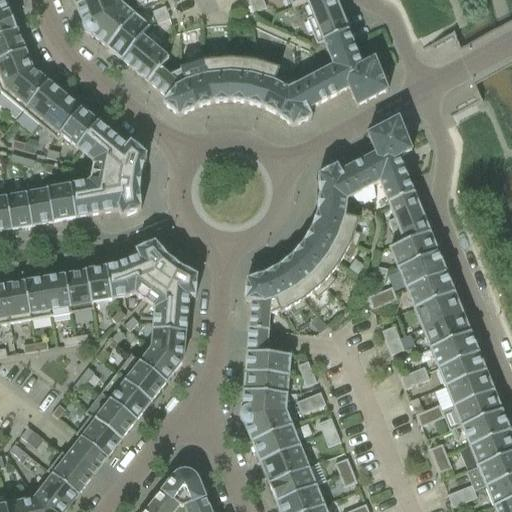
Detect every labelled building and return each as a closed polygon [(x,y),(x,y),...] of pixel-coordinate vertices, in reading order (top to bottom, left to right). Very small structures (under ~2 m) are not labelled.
[(2,0),(0,0),(0,38),(16,32),(3,1),(2,0)] [(84,34),(120,7),(117,0),(93,0),(75,7),(82,25),(82,27),(82,29),(82,30),(83,32),(84,34)] [(265,10),(261,0),(255,0),(248,3),(253,15),(265,10)] [(313,0),(287,0),(292,10),(306,4),(306,3),(313,0)] [(347,34),(333,0),(313,0),(306,3),(306,4),(312,19),(306,21),(316,46),(322,44),(322,43),(347,34)] [(106,50),(133,17),(120,7),(84,34),(85,35),(86,36),(88,37),(89,37),(91,37),(106,50)] [(152,14),(157,26),(169,21),(164,9),(152,14)] [(141,38),(148,30),(133,17),(106,50),(121,62),(141,38)] [(0,38),(0,61),(24,52),(16,32),(0,38)] [(361,69),(360,67),(347,33),(347,34),(322,43),(322,44),(332,69),(325,72),(338,96),(347,91),(348,90),(343,78),(361,69)] [(168,61),(141,38),(121,62),(147,84),(159,70),(159,71),(168,61)] [(24,52),(0,61),(0,94),(32,71),(24,52)] [(228,104),(228,61),(216,62),(216,56),(202,57),(212,105),(228,104)] [(245,105),(255,57),(241,56),(241,62),(228,61),(228,104),(245,105)] [(212,105),(202,57),(189,61),(191,67),(179,71),(179,73),(180,72),(195,110),(212,105)] [(272,85),(278,71),(266,67),(268,61),(255,57),(245,105),(262,110),(272,85)] [(364,66),(360,67),(361,69),(343,78),(348,90),(351,98),(350,98),(351,100),(352,100),(355,108),(354,108),(355,110),(356,111),(358,109),(365,105),(367,104),(374,100),(375,100),(377,99),(384,95),(387,94),(386,94),(387,94),(386,91),(385,91),(382,84),(383,83),(382,81),(381,81),(378,74),(379,73),(378,71),(377,71),(374,64),(375,63),(374,61),(373,61),(371,62),(371,63),(364,66)] [(180,72),(179,73),(168,78),(159,71),(159,70),(147,84),(166,100),(162,105),(164,107),(163,107),(176,117),(178,119),(178,118),(179,118),(180,117),(180,118),(195,110),(180,72)] [(0,95),(22,114),(47,84),(32,71),(0,94),(0,95)] [(338,96),(325,72),(294,89),(307,112),(338,96)] [(47,84),(22,114),(39,128),(64,98),(47,84)] [(308,113),(307,112),(294,89),(287,93),(272,85),(262,110),(277,118),(290,128),(292,129),(294,128),(294,129),(309,121),(311,120),(311,119),(310,117),(308,112),(308,113)] [(60,137),(80,112),(64,98),(39,128),(57,142),(61,137),(60,137)] [(97,125),(80,112),(60,137),(61,137),(76,150),(97,125)] [(406,140),(405,140),(402,133),(403,133),(402,131),(401,131),(398,123),(399,123),(398,120),(397,121),(397,120),(395,122),(388,126),(388,125),(385,127),(386,127),(378,131),(378,130),(376,132),(369,136),(368,135),(366,137),(367,140),(368,139),(371,147),(370,147),(371,150),(372,149),(374,157),(375,156),(380,168),(397,159),(398,160),(401,158),(400,158),(408,154),(410,153),(411,153),(410,150),(409,150),(406,143),(407,143),(406,140)] [(97,125),(76,150),(92,164),(89,185),(88,185),(70,188),(75,221),(117,214),(120,220),(123,219),(123,220),(138,213),(140,212),(140,210),(141,210),(139,193),(141,176),(146,160),(145,160),(146,158),(144,156),(132,145),(132,146),(130,144),(125,149),(97,125)] [(22,154),(24,146),(12,143),(10,150),(22,154)] [(36,149),(24,146),(22,154),(33,157),(36,149)] [(59,155),(47,152),(45,160),(57,163),(59,155)] [(412,195),(398,160),(397,159),(380,168),(375,156),(374,157),(372,158),(372,157),(362,163),(375,186),(379,184),(387,205),(412,195)] [(20,168),(23,160),(11,157),(9,165),(20,168)] [(34,163),(23,160),(20,168),(32,171),(34,163)] [(362,163),(340,174),(339,175),(352,198),(375,186),(362,163)] [(43,174),(55,177),(57,169),(46,166),(43,174)] [(339,175),(340,174),(338,169),(337,169),(336,167),(336,168),(336,167),(334,168),(319,175),(319,176),(317,177),(317,178),(318,196),(316,213),(343,219),(343,218),(345,202),(352,198),(339,175)] [(31,228),(53,225),(47,192),(48,192),(47,186),(25,190),(31,228)] [(53,225),(75,221),(70,188),(48,192),(47,192),(53,225)] [(11,232),(31,228),(25,190),(5,193),(11,232)] [(0,233),(11,232),(5,193),(0,194),(0,233)] [(428,235),(412,195),(387,205),(393,221),(387,223),(397,247),(403,245),(428,235)] [(358,221),(343,218),(343,219),(316,213),(311,229),(356,249),(360,236),(354,234),(358,221)] [(356,249),(311,229),(302,244),(338,268),(343,257),(349,261),(356,249)] [(436,255),(428,235),(403,245),(397,247),(389,251),(397,271),(436,255)] [(188,299),(191,300),(192,300),(193,300),(194,300),(194,299),(195,299),(195,297),(197,281),(196,281),(197,279),(196,279),(196,278),(194,277),(195,277),(180,269),(167,259),(156,246),(155,246),(154,245),(154,244),(152,245),(136,251),(137,252),(135,253),(134,253),(135,255),(137,260),(116,268),(106,270),(111,302),(126,300),(133,296),(154,311),(152,333),(184,336),(188,299)] [(338,268),(302,244),(292,257),(326,292),(335,282),(330,277),(338,268)] [(444,275),(436,255),(397,271),(405,291),(444,275)] [(326,292),(292,257),(278,268),(302,303),(303,303),(312,295),(316,301),(326,292)] [(302,303),(278,268),(264,276),(280,313),(279,314),(280,315),(291,309),(294,315),(307,308),(303,303),(302,303)] [(371,282),(384,285),(386,272),(373,269),(371,282)] [(111,302),(106,270),(85,273),(91,306),(92,305),(111,302)] [(93,312),(92,305),(91,306),(85,273),(64,277),(71,316),(93,312)] [(452,295),(444,275),(405,291),(413,311),(452,295)] [(245,284),(243,301),(244,301),(244,303),(247,304),(251,304),(248,331),(249,331),(248,333),(247,353),(245,374),(287,377),(289,358),(264,355),(265,354),(266,334),(267,332),(268,318),(279,314),(280,313),(264,276),(248,281),(246,282),(245,282),(245,284)] [(51,319),(71,316),(64,277),(44,281),(51,319)] [(31,322),(51,319),(44,281),(24,284),(31,322)] [(9,326),(31,322),(24,284),(3,288),(9,326)] [(0,288),(0,327),(9,326),(3,288),(0,288)] [(391,290),(379,295),(384,307),(396,302),(391,290)] [(384,307),(379,295),(367,300),(372,312),(384,307)] [(460,315),(452,295),(413,311),(421,331),(460,315)] [(125,318),(119,312),(110,321),(116,327),(125,318)] [(468,335),(460,315),(421,331),(429,351),(468,335)] [(132,319),(123,328),(129,334),(138,325),(132,319)] [(381,334),(386,346),(398,341),(393,329),(381,334)] [(118,333),(110,341),(115,347),(124,339),(118,333)] [(182,363),(184,336),(152,333),(151,351),(182,363)] [(476,356),(468,335),(429,351),(437,371),(476,356)] [(86,337),(74,339),(76,347),(88,345),(86,337)] [(76,347),(74,339),(62,341),(64,349),(76,347)] [(403,353),(398,341),(386,346),(390,358),(403,353)] [(46,344),(34,346),(36,354),(47,352),(46,344)] [(36,354),(34,346),(22,348),(24,356),(36,354)] [(102,351),(94,361),(101,366),(108,357),(102,351)] [(165,385),(182,363),(151,351),(140,365),(165,385)] [(483,373),(476,356),(437,371),(444,389),(483,373)] [(150,404),(165,385),(140,365),(130,357),(115,376),(150,404)] [(297,368),(301,379),(311,375),(307,364),(297,368)] [(87,370),(79,380),(86,385),(93,375),(87,370)] [(423,370),(411,375),(416,387),(428,382),(423,370)] [(491,393),(483,373),(444,389),(453,409),(491,393)] [(285,396),(287,377),(245,374),(243,393),(285,396)] [(315,385),(311,375),(301,379),(306,389),(315,385)] [(416,387),(411,375),(399,380),(404,392),(416,387)] [(135,423),(150,404),(115,376),(101,395),(135,423)] [(78,394),(86,385),(79,380),(72,389),(78,394)] [(284,413),(285,396),(243,393),(242,411),(240,413),(240,414),(239,416),(239,418),(239,419),(284,413)] [(500,413),(491,393),(453,409),(461,429),(500,413)] [(121,442),(135,423),(101,395),(86,414),(90,418),(91,417),(96,421),(95,422),(121,442)] [(319,395),(308,400),(313,412),(324,408),(319,395)] [(313,412),(308,400),(296,405),(301,417),(313,412)] [(51,417),(57,422),(64,412),(58,407),(51,417)] [(438,408),(427,413),(431,425),(443,420),(438,408)] [(251,444),(290,428),(284,413),(239,419),(239,421),(240,423),(241,424),(242,425),(244,426),(251,444)] [(431,425),(427,413),(415,417),(420,430),(431,425)] [(508,433),(500,413),(461,429),(469,449),(508,433)] [(98,470),(104,462),(121,442),(95,422),(96,421),(91,417),(90,418),(86,414),(84,416),(89,420),(75,437),(80,441),(73,450),(66,459),(61,455),(48,474),(52,477),(52,476),(78,496),(98,470)] [(318,426),(322,438),(335,433),(330,421),(318,426)] [(259,464),(298,448),(290,428),(251,444),(259,464)] [(27,430),(19,439),(26,444),(33,435),(27,430)] [(340,445),(335,433),(322,438),(327,450),(340,445)] [(511,454),(511,444),(508,433),(469,449),(477,469),(511,454)] [(18,461),(23,454),(13,447),(8,453),(18,461)] [(446,459),(441,447),(429,452),(433,464),(446,459)] [(268,486),(307,470),(298,448),(259,464),(268,486)] [(511,478),(511,454),(477,469),(485,489),(511,478)] [(451,471),(446,459),(433,464),(438,476),(451,471)] [(334,466),(339,478),(351,473),(346,461),(334,466)] [(275,504),(314,488),(307,470),(268,486),(275,504)] [(172,479),(160,494),(181,510),(204,500),(197,482),(196,479),(193,477),(190,475),(187,473),(184,473),(181,473),(177,474),(175,476),(172,479)] [(356,485),(351,473),(339,478),(343,490),(356,485)] [(50,479),(34,500),(41,511),(65,511),(78,496),(52,476),(52,477),(48,474),(47,476),(50,479)] [(511,501),(511,478),(485,489),(493,509),(511,501)] [(278,511),(312,511),(322,508),(314,488),(275,504),(278,511)] [(471,488),(459,493),(464,505),(476,500),(471,488)] [(464,505),(459,493),(447,497),(452,510),(464,505)] [(160,494),(146,511),(180,511),(181,510),(160,494)] [(41,511),(34,500),(6,507),(3,496),(2,496),(6,511),(41,511)] [(209,511),(204,500),(181,510),(180,511),(209,511)] [(511,511),(511,501),(493,509),(493,511),(511,511)]
